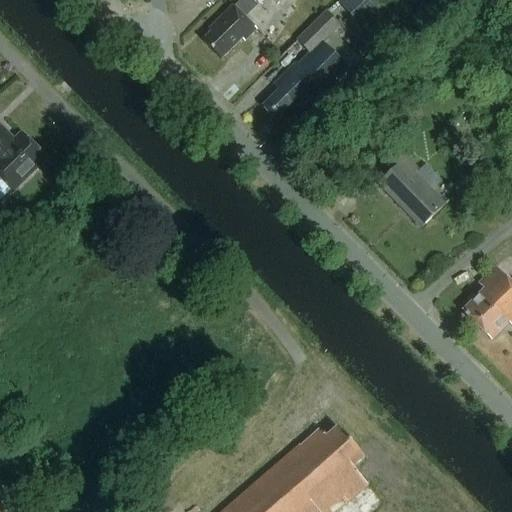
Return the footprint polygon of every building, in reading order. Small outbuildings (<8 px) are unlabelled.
[(244,44),(256,32),(244,20),(256,8),(252,4),(255,0),(243,0),(234,10),(233,8),(208,32),(211,35),(202,44),(220,62),(241,42),(244,44)] [(360,0),(369,10),(380,0),(360,0)] [(308,55),(297,66),(274,88),(279,94),(263,110),(277,124),(281,119),(285,123),(319,89),(327,96),(351,72),(324,45),(340,29),(325,14),(295,43),(308,55)] [(425,123),(416,105),(402,112),(411,130),(425,123)] [(14,144),(0,130),(0,181),(12,194),(45,161),(21,137),(14,144)] [(418,173),(396,150),(380,166),(390,176),(379,187),(421,230),(444,208),(414,177),(418,173)] [(511,287),(495,270),(478,287),(484,293),(462,314),(490,343),(508,325),(511,329),(511,287)] [(300,450),(300,449),(299,448),(225,511),(339,511),(368,488),(352,470),(364,460),(337,430),(326,440),(319,433),(301,449),(300,450)]
